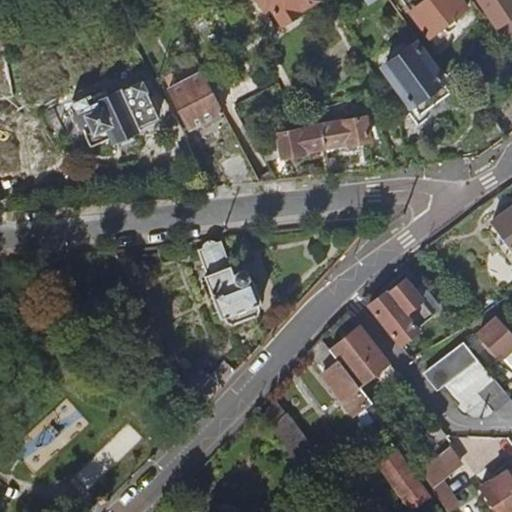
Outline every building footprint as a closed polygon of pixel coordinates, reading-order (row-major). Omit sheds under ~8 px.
[(270,4),(283,22),(303,9),(301,6),(309,0),(260,0),(265,6),(270,4)] [(429,0),(417,9),(432,28),(469,0),(429,0)] [(511,0),(486,0),(509,35),(511,33),(511,0)] [(0,45),(8,45),(6,28),(0,28),(0,45)] [(387,62),(415,99),(445,76),(417,40),(387,62)] [(450,40),(438,49),(446,60),(458,51),(450,40)] [(192,123),(224,107),(203,68),(172,83),(192,123)] [(88,129),(93,140),(113,131),(116,136),(121,133),(122,137),(134,132),(132,128),(138,125),(136,122),(143,120),(145,125),(159,118),(157,113),(160,112),(144,76),(95,99),(89,86),(73,94),(79,105),(87,102),(94,118),(87,121),(91,128),(88,129)] [(507,136),(511,132),(511,93),(489,108),(507,136)] [(345,97),(320,106),(323,121),(349,115),(345,97)] [(323,121),(320,106),(298,115),(299,125),(323,121)] [(323,121),(327,142),(350,137),(351,141),(372,136),(367,112),(349,115),(323,121)] [(327,142),(323,121),(299,125),(282,129),(287,154),(308,150),(307,145),(327,142)] [(264,149),(279,176),(294,168),(287,154),(279,141),(264,149)] [(263,178),(279,177),(279,176),(264,149),(263,146),(250,153),(263,178)] [(237,181),(263,178),(250,153),(248,148),(225,160),(237,181)] [(511,205),(490,222),(511,250),(511,205)] [(203,246),(204,249),(199,251),(208,276),(205,277),(221,321),(263,305),(255,281),(251,282),(249,278),(248,277),(244,275),(241,274),(236,275),(234,275),(223,243),(218,244),(217,242),(215,240),(212,241),(208,241),(204,244),(203,246)] [(136,250),(137,261),(162,259),(160,247),(136,250)] [(373,303),(403,341),(423,324),(420,321),(436,308),(411,277),(396,290),(393,287),(373,303)] [(511,307),(510,306),(500,314),(511,327),(511,307)] [(511,346),(511,327),(500,314),(484,325),(480,329),(503,354),(511,346)] [(390,358),(362,323),(334,345),(361,381),(382,364),(390,358)] [(325,333),(310,350),(355,408),(373,396),(361,381),(334,345),(325,333)] [(446,386),(484,355),(469,338),(431,368),(446,386)] [(469,413),(488,413),(499,405),(483,386),(500,374),(484,355),(446,386),(469,413)] [(208,403),(239,368),(227,357),(211,374),(204,367),(191,375),(200,390),(208,403)] [(390,358),(382,364),(385,369),(381,372),(389,382),(401,372),(390,358)] [(488,413),(511,413),(511,388),(500,374),(483,386),(499,405),(488,413)] [(275,427),(300,462),(314,452),(288,414),(275,427)] [(449,432),(439,420),(420,436),(429,447),(449,432)] [(379,455),(412,503),(429,492),(396,444),(379,455)] [(450,444),(422,466),(430,478),(459,455),(450,444)] [(511,511),(511,469),(485,486),(501,511),(511,511)]
